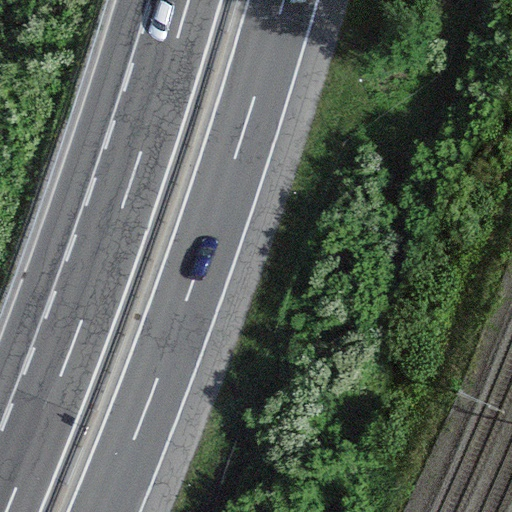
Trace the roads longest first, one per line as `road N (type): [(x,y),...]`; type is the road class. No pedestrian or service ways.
road 1 (motorway): [(188,0),(72,345),(5,511)]
road 2 (motorway): [(106,511),(195,278),(285,0)]
